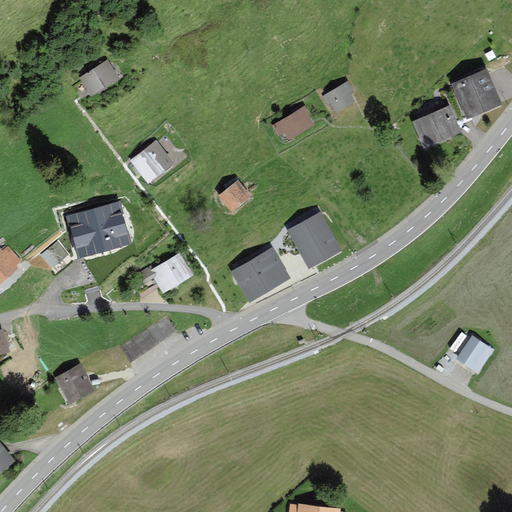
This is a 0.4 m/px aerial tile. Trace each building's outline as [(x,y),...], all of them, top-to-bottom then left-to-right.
[(83,78),(91,90),(114,75),(106,63),(101,66),(99,63),(88,70),(89,72),(88,73),(88,74),(83,78)] [(498,104),(484,73),(465,82),(463,78),(456,81),(470,116),(498,104)] [(351,90),(347,83),(329,94),(337,108),(351,100),(347,93),(351,90)] [(308,113),(305,108),(303,109),(301,105),(292,110),(294,114),(274,126),(279,134),(286,129),(289,134),(309,122),(305,115),(308,113)] [(425,121),(419,124),(428,145),(457,132),(445,106),(434,110),(436,113),(424,118),(425,121)] [(135,161),(148,178),(169,162),(156,145),(135,161)] [(232,208),(247,197),(237,183),(222,195),(232,208)] [(94,213),(104,223),(117,210),(107,200),(94,213)] [(318,216),(292,230),(312,265),(338,251),(318,216)] [(91,264),(118,241),(103,222),(55,261),(72,282),(93,266),(91,264)] [(275,246),(260,254),(262,257),(235,273),(249,297),(286,275),(281,267),(286,264),(275,246)] [(0,278),(20,261),(8,247),(2,252),(1,250),(0,251),(0,278)] [(188,273),(178,256),(155,269),(155,268),(151,270),(159,283),(162,281),(166,286),(188,273)] [(130,360),(161,341),(155,332),(164,326),(169,334),(175,330),(168,318),(121,346),(130,360)] [(473,337),(458,358),(471,366),(485,346),(473,337)] [(70,397),(89,386),(83,375),(79,367),(59,378),(70,397)] [(42,417),(35,408),(26,416),(33,424),(42,417)] [(0,465),(8,459),(0,448),(0,465)]
